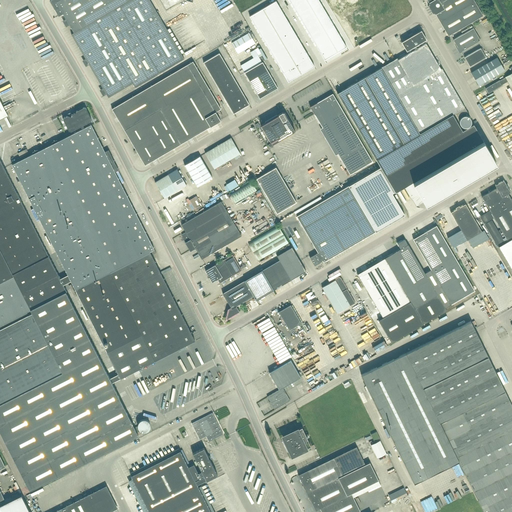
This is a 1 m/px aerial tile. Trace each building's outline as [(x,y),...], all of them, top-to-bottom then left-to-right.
[(108,97),(132,83),(135,87),(184,58),(149,0),(50,0),(50,2),(58,16),(62,13),(63,15),(73,32),(72,33),(71,34),(74,39),(108,97)] [(275,0),(249,16),(288,81),(314,66),(275,0)] [(318,0),(289,0),(324,58),(345,46),(318,0)] [(426,0),(430,5),(428,6),(432,13),(453,0),(426,0)] [(482,15),(473,0),(453,0),(432,13),(435,13),(448,35),(482,15)] [(208,2),(191,11),(212,51),(229,43),(208,2)] [(471,25),(461,31),(463,34),(453,40),(456,46),(456,47),(459,53),(480,40),(471,25)] [(376,159),(380,167),(395,192),(405,187),(411,198),(419,193),(425,204),(496,162),(483,141),(473,124),(462,131),(452,114),(455,113),(457,118),(467,112),(441,68),(440,69),(425,43),(424,43),(424,42),(425,42),(424,41),(423,40),(426,38),(421,29),(401,41),(407,50),(408,49),(410,52),(397,59),(397,58),(377,70),(337,94),(376,159)] [(249,33),(231,43),(237,53),(255,43),(249,33)] [(464,57),(469,66),(485,57),(480,48),(464,57)] [(214,62),(222,58),(219,53),(211,57),(214,62)] [(206,67),(214,62),(211,57),(203,62),(206,67)] [(496,57),(471,72),(478,85),(504,70),(496,57)] [(504,66),(511,62),(508,57),(501,61),(504,66)] [(222,58),(214,62),(217,67),(224,62),(222,58)] [(145,165),(184,142),(220,120),(218,117),(222,115),(219,110),(220,109),(192,61),(112,108),(145,165)] [(214,62),(206,67),(209,72),(217,67),(214,62)] [(220,72),(228,68),(224,62),(217,67),(220,72)] [(246,76),(246,77),(247,77),(259,98),(259,97),(277,87),(277,88),(277,87),(265,66),(265,65),(264,65),(262,62),(244,72),(246,76)] [(212,77),(220,72),(217,67),(209,72),(212,77)] [(223,77),(231,73),(228,68),(220,72),(223,77)] [(215,82),(223,77),(220,72),(212,77),(215,82)] [(505,77),(499,80),(485,88),(488,93),(500,86),(500,85),(507,81),(511,89),(511,72),(505,77)] [(231,73),(223,77),(226,83),(234,78),(231,73)] [(223,77),(215,82),(218,88),(226,83),(223,77)] [(229,89),(237,84),(234,78),(226,83),(229,89)] [(311,86),(314,90),(322,85),(320,81),(311,86)] [(221,93),(229,89),(226,83),(218,88),(221,93)] [(237,84),(229,89),(233,94),(240,90),(237,84)] [(229,89),(221,93),(225,99),(233,94),(229,89)] [(236,99),(243,94),(240,90),(233,94),(236,99)] [(294,100),(304,96),(302,92),(292,96),(294,100)] [(332,93),(321,100),(317,102),(309,106),(314,114),(318,120),(350,174),(372,161),(332,93)] [(227,104),(236,99),(233,94),(225,99),(227,104)] [(238,104),(246,99),(243,94),(236,99),(238,104)] [(230,108),(238,104),(236,99),(227,104),(230,108)] [(246,99),(238,104),(241,108),(248,104),(249,104),(246,99)] [(238,104),(230,108),(233,113),(241,108),(238,104)] [(82,129),(12,164),(74,287),(120,378),(195,340),(150,251),(154,249),(115,171),(118,170),(115,164),(112,166),(108,158),(112,157),(108,150),(104,151),(91,124),(84,127),(83,125),(91,121),(91,119),(86,108),(84,107),(76,111),(75,113),(74,112),(73,114),(71,113),(71,115),(69,114),(69,116),(67,115),(63,117),(63,119),(68,130),(70,131),(80,126),(82,129)] [(260,125),(271,144),(295,130),(283,111),(260,125)] [(469,117),(469,116),(468,116),(467,116),(467,115),(466,115),(465,115),(464,115),(463,115),(462,115),(462,116),(461,116),(461,117),(460,117),(460,118),(459,118),(459,119),(459,120),(459,121),(459,122),(459,123),(460,123),(460,124),(460,125),(461,125),(462,126),(463,126),(464,126),(464,127),(465,127),(466,126),(467,126),(468,126),(468,125),(469,125),(469,124),(470,124),(470,123),(470,122),(471,121),(471,120),(470,120),(470,119),(470,118),(469,117)] [(214,168),(240,153),(233,142),(231,138),(204,152),(214,168)] [(184,165),(196,186),(197,186),(212,177),(200,156),(199,156),(184,165)] [(113,385),(66,291),(63,285),(59,278),(48,256),(4,169),(0,160),(0,432),(29,490),(138,435),(137,432),(139,431),(144,432),(150,430),(151,425),(149,420),(143,418),(139,420),(137,426),(134,427),(113,385)] [(256,178),(276,213),(296,202),(275,167),(256,178)] [(392,194),(395,192),(380,167),(348,185),(296,216),(317,252),(309,257),(314,265),(322,260),(323,262),(328,259),(332,257),(375,231),(404,214),(392,194)] [(177,169),(172,171),(168,174),(154,182),(164,198),(177,190),(186,185),(177,169)] [(496,187),(481,196),(500,229),(498,230),(501,236),(503,234),(507,241),(498,246),(511,269),(511,200),(508,193),(510,192),(503,180),(495,185),(496,187)] [(235,203),(256,190),(251,181),(229,194),(235,203)] [(200,207),(206,204),(200,192),(191,196),(195,205),(199,203),(200,207)] [(201,259),(241,236),(221,201),(181,224),(185,231),(181,234),(185,241),(184,242),(189,250),(194,247),(201,259)] [(456,209),(450,212),(466,240),(481,231),(465,203),(459,207),(458,205),(455,207),(456,209)] [(288,243),(278,225),(248,243),(258,260),(288,243)] [(436,225),(413,239),(430,269),(451,304),(462,297),(474,290),(464,273),(454,256),(445,240),(436,225)] [(400,248),(357,274),(382,317),(378,320),(391,342),(446,310),(445,307),(424,273),(408,244),(407,244),(404,239),(397,243),(400,248)] [(281,252),(276,255),(279,260),(291,279),(305,271),(290,247),(281,252)] [(219,283),(241,270),(232,254),(205,270),(212,282),(218,278),(220,282),(219,283)] [(256,300),(281,285),(291,279),(279,260),(222,293),(231,308),(228,309),(227,310),(227,311),(228,312),(226,318),(239,311),(236,306),(253,296),(256,300)] [(430,269),(424,273),(445,307),(451,304),(430,269)] [(337,313),(355,303),(347,289),(340,278),(340,277),(339,277),(338,277),(337,277),(331,281),(322,287),(337,313)] [(289,330),(301,323),(290,304),(278,311),(289,330)] [(511,511),(511,406),(470,321),(361,375),(414,483),(458,461),(483,511),(511,511)] [(267,396),(274,409),(290,400),(282,387),(300,377),(290,359),(269,372),(279,389),(267,396)] [(320,375),(310,381),(313,387),(324,381),(320,375)] [(223,434),(212,413),(191,423),(199,439),(206,436),(208,441),(223,434)] [(291,457),(308,449),(307,448),(310,446),(302,427),(298,429),(298,427),(280,435),(291,457)] [(370,444),(377,458),(386,453),(379,440),(370,444)] [(306,493),(365,464),(356,446),(297,474),(302,485),(306,493)] [(180,450),(130,475),(132,478),(149,511),(211,511),(197,484),(206,480),(217,474),(203,447),(192,453),(196,461),(198,464),(201,471),(198,472),(194,464),(188,467),(180,450)] [(365,464),(306,493),(310,500),(315,510),(320,508),(321,511),(357,511),(360,511),(351,493),(378,480),(369,462),(365,464)] [(108,511),(117,508),(106,485),(53,511),(108,511)] [(392,494),(394,499),(406,494),(404,490),(392,494)] [(30,511),(21,494),(0,504),(0,511),(30,511)]
